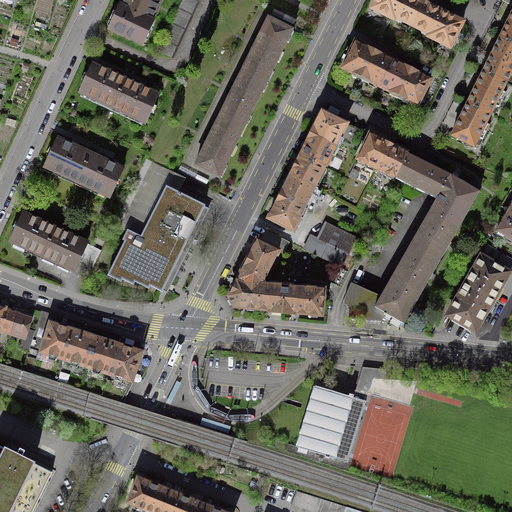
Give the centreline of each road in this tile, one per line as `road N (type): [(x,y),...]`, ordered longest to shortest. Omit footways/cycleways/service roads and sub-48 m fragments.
road 1 (secondary): [(511,360),(185,329)]
road 2 (secondary): [(308,83),(185,329)]
road 3 (residential): [(308,83),(406,133),(425,133),(483,21)]
road 4 (residential): [(0,200),(93,0)]
road 5 (secondary): [(185,329),(101,314),(0,280)]
road 6 (residential): [(122,451),(248,506)]
road 7 (secondary): [(185,329),(122,451)]
